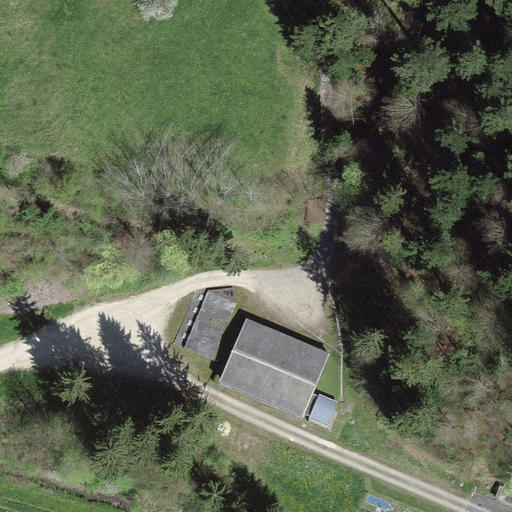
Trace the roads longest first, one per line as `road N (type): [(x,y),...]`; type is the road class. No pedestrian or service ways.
road 1 (track): [(334,262),(420,153),(482,0)]
road 2 (track): [(376,217),(398,137),(383,0)]
